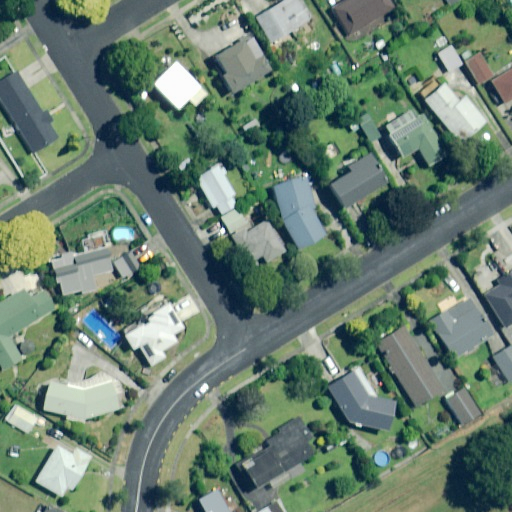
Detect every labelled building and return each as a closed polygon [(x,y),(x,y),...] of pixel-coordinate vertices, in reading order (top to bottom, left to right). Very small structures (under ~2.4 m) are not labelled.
[(309,19),(297,0),(283,0),(252,19),(267,44),(309,19)] [(393,9),(387,0),(344,0),(329,10),(347,39),(393,9)] [(258,52),(248,36),(212,58),(221,74),(218,77),(229,95),(269,71),(258,52)] [(461,65),(449,46),(436,54),(447,73),(461,65)] [(490,77),(478,55),(463,64),(476,85),(490,77)] [(204,95),(173,63),(150,85),(174,110),(185,100),(192,107),(204,95)] [(511,67),(488,82),(502,105),(511,98),(511,67)] [(56,140),(15,73),(0,82),(0,102),(32,155),(56,140)] [(456,102),(441,84),(422,101),(458,144),(484,122),(462,97),(456,102)] [(412,121),(407,112),(381,129),(400,159),(415,149),(426,167),(445,156),(420,116),(412,121)] [(262,127),(256,118),(241,128),(247,136),(262,127)] [(377,137),(368,121),(359,126),(368,143),(377,137)] [(190,164),(181,153),(172,160),(181,171),(190,164)] [(383,184),(365,156),(345,169),(347,173),(326,186),(342,210),(383,184)] [(225,177),(218,164),(193,178),(217,219),(235,208),(229,197),(233,195),(223,178),(225,177)] [(266,187),(276,208),(278,224),(297,252),(322,234),(310,216),(307,178),(273,181),(274,183),(266,187)] [(244,224),(235,209),(219,219),(228,234),(244,224)] [(282,253),(264,221),(232,239),(246,264),(260,256),(264,263),(282,253)] [(511,251),(511,252),(511,251),(511,236),(507,228),(489,238),(497,253),(491,256),(505,281),(482,294),(502,330),(511,324),(511,251)] [(109,272),(105,248),(73,255),(72,253),(49,257),(55,283),(58,282),(61,295),(93,288),(90,276),(109,272)] [(139,269),(129,253),(112,263),(122,279),(139,269)] [(113,285),(111,276),(97,280),(100,289),(113,285)] [(51,310),(37,288),(24,297),(19,290),(0,301),(0,367),(2,371),(21,359),(8,338),(51,310)] [(488,338),(465,299),(428,322),(451,361),(488,338)] [(107,316),(101,304),(91,310),(97,321),(107,316)] [(180,330),(168,311),(128,335),(148,367),(163,358),(159,352),(174,343),(169,336),(180,330)] [(440,390),(401,328),(374,345),(413,408),(440,390)] [(511,380),(511,349),(510,347),(491,358),(506,383),(511,380)] [(375,401),(355,369),(324,389),(350,430),(357,425),(383,432),(391,404),(375,401)] [(45,382),(38,411),(64,416),(64,420),(81,424),(82,420),(115,410),(111,395),(118,386),(98,371),(85,388),(45,382)] [(477,414),(461,389),(443,400),(458,426),(477,414)] [(35,418),(16,407),(6,422),(26,434),(35,418)] [(313,455),(295,424),(263,442),(268,449),(238,466),(252,489),(266,481),(271,490),(300,472),(296,465),(313,455)] [(70,455),(54,446),(34,483),(59,497),(65,488),(70,491),(88,458),(73,449),(70,455)] [(226,511),(214,490),(195,500),(200,511),(226,511)] [(280,511),(276,503),(259,511),(280,511)]
